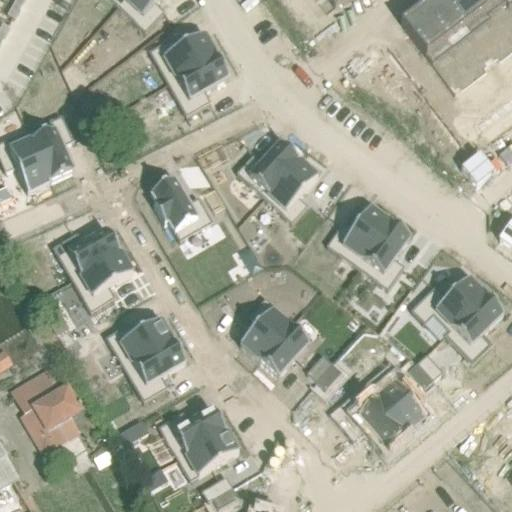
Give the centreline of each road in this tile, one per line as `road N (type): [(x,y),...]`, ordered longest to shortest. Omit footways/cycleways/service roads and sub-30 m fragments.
road 1 (residential): [(109,183),(218,372),(336,511)]
road 2 (residential): [(279,99),(451,226)]
road 3 (residential): [(511,380),(349,511)]
road 4 (residential): [(109,183),(279,99)]
road 5 (residential): [(279,99),(403,0)]
